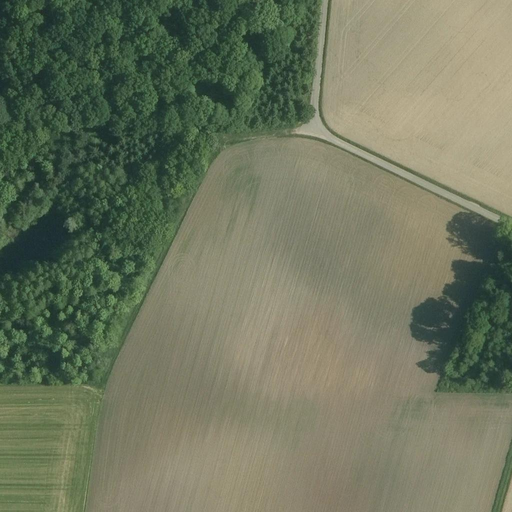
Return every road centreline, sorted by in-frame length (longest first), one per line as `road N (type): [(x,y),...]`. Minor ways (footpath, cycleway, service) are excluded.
road 1 (unclassified): [(511,229),(313,132),(327,0)]
road 2 (track): [(221,136),(104,368)]
